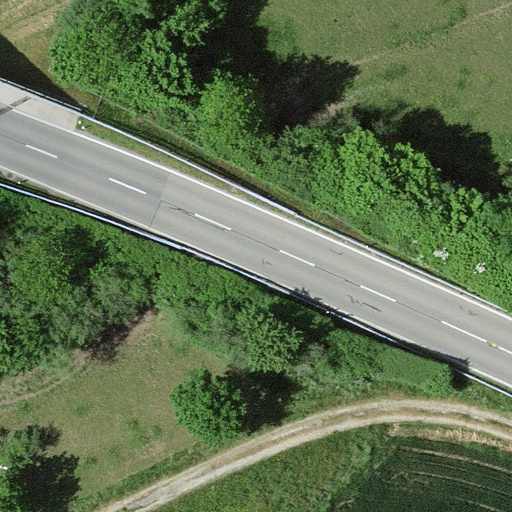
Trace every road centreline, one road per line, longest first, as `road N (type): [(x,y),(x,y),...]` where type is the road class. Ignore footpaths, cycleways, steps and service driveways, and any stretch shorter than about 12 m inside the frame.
road 1 (tertiary): [(0,135),(511,353)]
road 2 (track): [(511,431),(407,410),(345,417),(122,511)]
